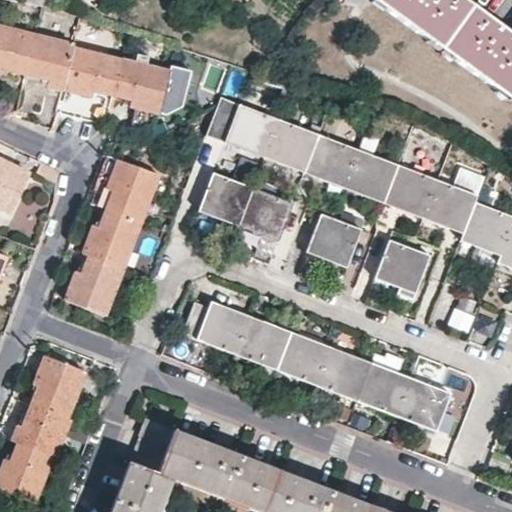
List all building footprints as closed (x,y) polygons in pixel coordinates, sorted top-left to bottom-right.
[(511,36),(461,0),(371,0),(507,99),(511,92),(511,36)] [(0,74),(0,75),(2,69),(24,75),(34,36),(0,27),(0,74)] [(34,36),(24,75),(46,81),(45,86),(61,91),(72,49),(73,46),(34,36)] [(92,99),(94,92),(111,97),(121,61),(72,49),(61,91),(92,99)] [(121,61),(111,97),(131,103),(129,108),(160,116),(170,74),(121,61)] [(225,132),(234,99),(219,95),(210,128),(225,132)] [(240,143),(239,150),(263,160),(277,119),(239,104),(224,137),(240,143)] [(290,162),(305,168),(318,135),(277,119),(263,160),(287,169),(290,162)] [(319,173),(317,180),(343,190),(358,150),(318,135),(305,168),(319,173)] [(222,143),(239,150),(240,143),(224,137),(222,143)] [(386,200),(399,166),(358,150),(343,190),(367,200),(370,193),(386,200)] [(0,164),(0,208),(10,213),(30,174),(2,160),(0,164)] [(157,176),(117,161),(107,190),(100,207),(106,209),(139,222),(157,176)] [(287,169),(302,175),(305,168),(290,162),(287,169)] [(402,205),(399,212),(423,221),(437,181),(399,166),(386,200),(402,205)] [(302,175),(317,180),(319,173),(305,168),(302,175)] [(220,219),(223,213),(239,219),(251,188),(211,173),(197,209),(220,219)] [(462,229),(473,202),(476,196),(437,181),(423,221),(445,230),(447,223),(462,229)] [(290,203),(251,188),(239,219),(254,225),(252,231),(275,241),(290,203)] [(383,206),(386,200),(370,193),(367,200),(383,206)] [(383,206),(399,212),(402,205),(386,200),(383,206)] [(473,247),(497,256),(511,222),(511,218),(511,217),(473,202),(462,229),(460,235),(475,241),(473,247)] [(106,209),(99,226),(94,224),(83,252),(88,255),(122,268),(139,222),(106,209)] [(239,219),(223,213),(220,219),(237,225),(239,219)] [(318,213),(306,245),(322,250),(320,258),(345,267),(359,230),(318,213)] [(254,225),(239,219),(237,225),(252,231),(254,225)] [(511,221),(511,222),(497,256),(496,262),(511,268),(511,221)] [(460,235),(462,229),(447,223),(445,230),(460,235)] [(457,241),(473,247),(475,241),(460,235),(457,241)] [(415,287),(427,255),(387,240),(373,278),(397,287),(400,281),(415,287)] [(303,251),(320,258),(322,250),(306,245),(303,251)] [(122,268),(88,255),(82,275),(75,272),(64,300),(103,316),(122,268)] [(412,293),(415,287),(400,281),(397,287),(412,293)] [(249,313),(226,304),(223,309),(208,304),(192,298),(180,331),(235,352),(249,313)] [(210,298),(208,304),(223,309),(226,304),(210,298)] [(447,321),(467,328),(473,313),(453,306),(447,321)] [(275,323),(249,313),(235,352),(276,368),(288,334),(274,328),(275,323)] [(275,323),(274,328),(288,334),(290,328),(275,323)] [(290,328),(288,334),(303,340),(305,334),(290,328)] [(303,340),(288,334),(276,368),(314,383),(329,343),(305,334),(303,340)] [(356,353),(329,343),(314,383),(355,398),(368,364),(354,359),(356,353)] [(376,352),(373,360),(385,364),(402,371),(407,358),(389,351),(387,356),(376,352)] [(370,358),(356,353),(354,359),(368,364),(370,358)] [(34,385),(40,388),(33,405),(67,418),(85,372),(45,357),(34,385)] [(373,360),(370,358),(368,364),(383,370),(385,364),(373,360)] [(383,370),(368,364),(355,398),(395,414),(410,374),(402,371),(385,364),(383,370)] [(435,383),(410,374),(395,414),(435,429),(449,395),(433,389),(435,383)] [(451,389),(435,383),(433,389),(449,395),(451,389)] [(67,418),(33,405),(25,426),(19,424),(12,441),(18,443),(52,457),(55,457),(69,419),(67,418)] [(372,417),(356,412),(352,423),(368,429),(372,417)] [(255,511),(391,511),(316,484),(214,445),(143,418),(125,467),(107,511),(158,511),(171,480),(255,511)] [(0,491),(34,504),(52,457),(18,443),(10,463),(5,461),(0,474),(0,491)]
